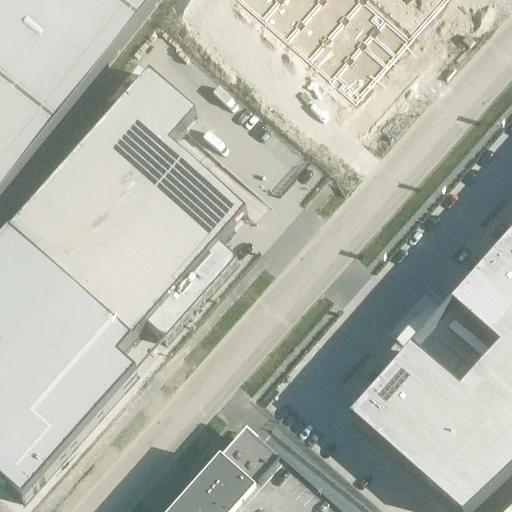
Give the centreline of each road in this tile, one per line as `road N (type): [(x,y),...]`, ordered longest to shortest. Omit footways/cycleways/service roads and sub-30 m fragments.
road 1 (unclassified): [(511,16),(76,511)]
road 2 (unclassified): [(122,511),(511,70)]
road 3 (unknown): [(220,400),(322,511)]
